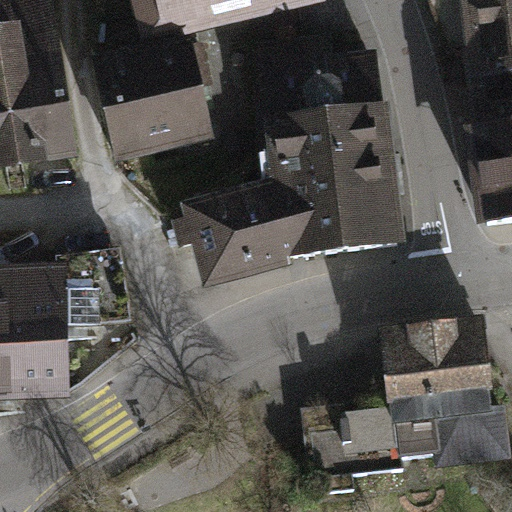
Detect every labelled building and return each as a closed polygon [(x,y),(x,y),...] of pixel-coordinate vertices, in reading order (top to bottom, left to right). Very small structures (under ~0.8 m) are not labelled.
[(0,0),(0,176),(80,163),(53,0),(0,0)] [(329,6),(327,0),(132,0),(144,49),(193,38),(329,6)] [(511,0),(425,0),(447,58),(472,55),(482,131),(471,133),(483,229),(511,225),(511,0)] [(334,36),(260,45),(277,183),(289,262),(411,246),(393,105),(388,105),(382,51),(336,57),(334,36)] [(193,38),(144,49),(91,59),(119,166),(220,141),(193,38)] [(289,262),(277,183),(185,206),(204,292),(291,271),(289,262)] [(0,404),(71,401),(68,330),(135,328),(122,253),(58,260),(57,265),(0,267),(0,404)] [(490,318),(382,330),(392,410),(341,416),(343,431),(312,435),(319,497),(358,493),(356,478),(407,473),(405,461),(437,458),(439,473),(511,464),(511,433),(509,410),(496,411),(494,397),(499,396),(490,318)]
